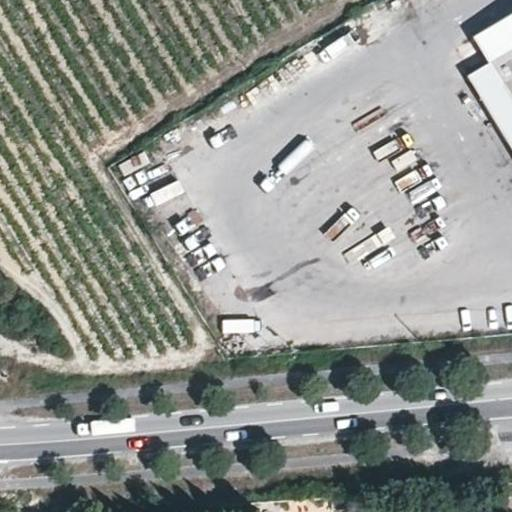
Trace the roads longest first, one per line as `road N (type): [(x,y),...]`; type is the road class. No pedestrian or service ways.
road 1 (unknown): [(422,54),(269,140),(252,171),(259,221),(288,263),(341,280),(511,272)]
road 2 (primary): [(0,445),(511,403)]
road 3 (unknown): [(422,54),(511,255)]
